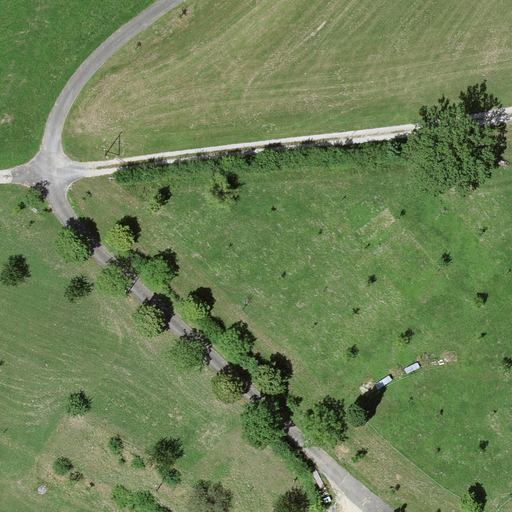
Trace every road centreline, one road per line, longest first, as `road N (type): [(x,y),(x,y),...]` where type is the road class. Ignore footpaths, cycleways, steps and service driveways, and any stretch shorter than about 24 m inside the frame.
road 1 (track): [(46,173),(94,248),(375,511)]
road 2 (track): [(511,115),(46,173)]
road 3 (track): [(170,0),(63,99),(46,173)]
